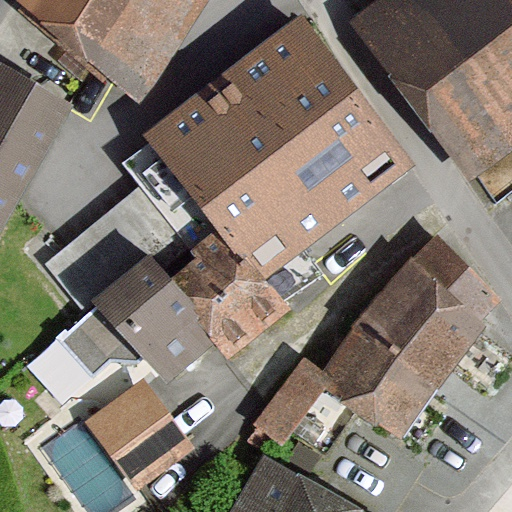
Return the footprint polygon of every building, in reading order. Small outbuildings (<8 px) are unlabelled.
[(208,0),(12,0),(4,13),(141,103),(208,0)] [(511,0),(394,0),(352,35),(473,182),(511,149),(511,0)] [(342,220),(409,166),(293,25),(100,182),(119,205),(55,257),(161,387),(209,348),(226,369),(369,253),(342,220)] [(0,227),(72,111),(0,66),(0,227)] [(485,322),(402,265),(323,378),(298,361),(250,430),(286,455),(326,397),(397,447),(485,322)] [(140,383),(85,424),(137,493),(192,451),(140,383)] [(353,511),(262,462),(234,511),(353,511)]
